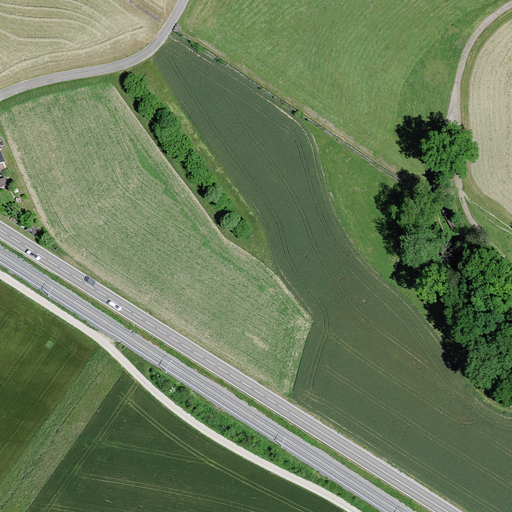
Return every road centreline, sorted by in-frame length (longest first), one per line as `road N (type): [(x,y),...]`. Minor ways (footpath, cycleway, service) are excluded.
road 1 (secondary): [(452,511),(0,229)]
road 2 (track): [(0,275),(102,342),(189,420),(355,511)]
road 3 (track): [(511,346),(470,300),(434,202),(464,55),(481,27),(511,3)]
road 4 (unclassified): [(0,94),(131,61),(159,40),(182,0)]
road 5 (track): [(457,97),(458,188),(481,236),(511,266)]
